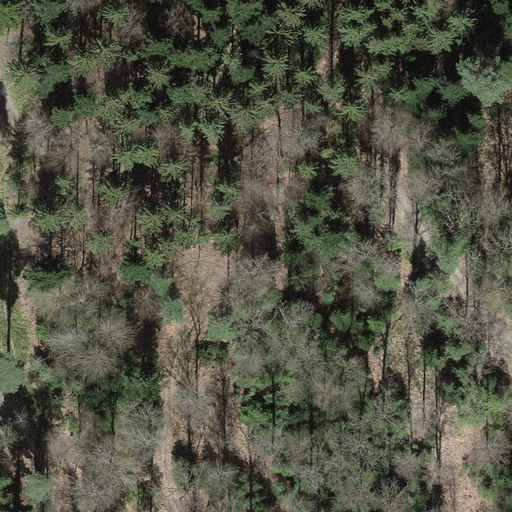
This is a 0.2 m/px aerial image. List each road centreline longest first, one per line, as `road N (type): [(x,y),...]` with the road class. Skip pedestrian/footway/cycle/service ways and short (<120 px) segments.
road 1 (track): [(362,34),(314,111),(266,151),(195,180),(130,181),(64,162),(20,132),(0,86)]
road 2 (track): [(511,342),(440,255),(362,34),(369,0)]
